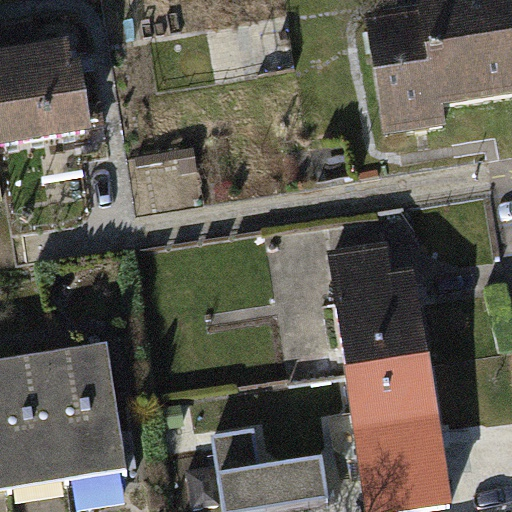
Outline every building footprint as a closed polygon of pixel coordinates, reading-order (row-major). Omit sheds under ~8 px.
[(511,97),(511,0),(413,0),(416,17),(365,25),(385,143),(445,133),(441,109),(511,97)] [(0,36),(0,150),(85,136),(70,48),(30,54),(26,32),(0,36)] [(196,156),(131,166),(132,177),(198,167),(196,156)] [(326,259),(344,384),(424,373),(410,273),(386,276),(383,251),(326,259)] [(111,354),(53,363),(72,486),(131,477),(111,354)] [(53,363),(0,371),(0,406),(14,496),(72,486),(53,363)] [(436,459),(424,373),(344,384),(360,506),(420,498),(415,462),(436,459)] [(0,406),(0,497),(14,496),(0,406)] [(208,448),(213,484),(180,489),(183,511),(213,511),(217,511),(325,511),(320,469),(257,478),(252,442),(208,448)]
